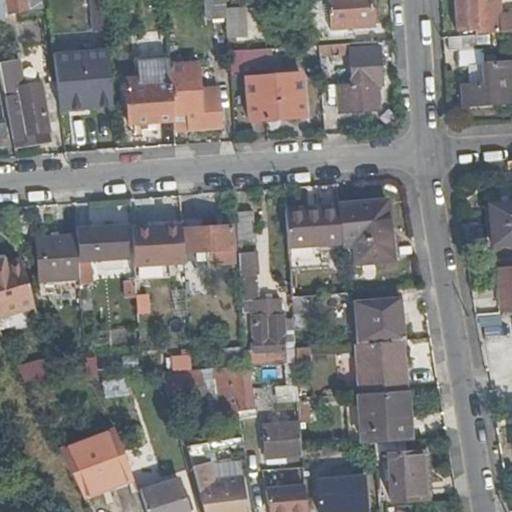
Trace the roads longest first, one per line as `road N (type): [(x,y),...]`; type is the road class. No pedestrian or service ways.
road 1 (residential): [(0,188),(427,153)]
road 2 (residential): [(487,511),(427,153)]
road 3 (residential): [(427,153),(415,0)]
